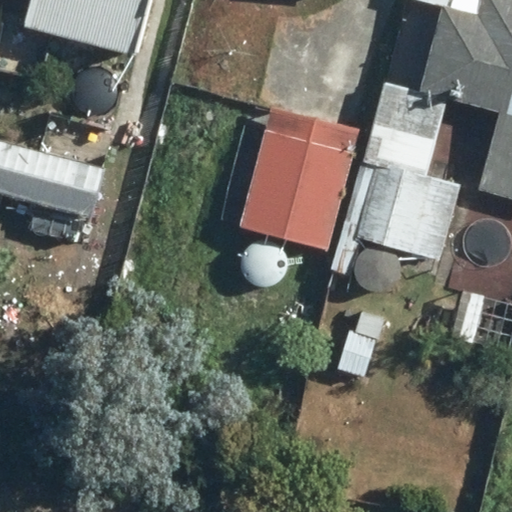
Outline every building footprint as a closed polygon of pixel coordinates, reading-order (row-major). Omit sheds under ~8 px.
[(18,0),(12,28),(124,57),(138,0),(18,0)] [(490,114),(469,191),(511,202),(511,0),(412,0),(433,6),(410,92),(440,100),(490,114)] [(333,210),(357,217),(351,240),(432,262),(453,185),(419,176),(440,100),(410,92),(375,82),(354,158),(348,156),(333,210)] [(258,130),(230,226),(319,252),(346,155),(258,130)] [(0,139),(0,203),(87,227),(103,167),(0,139)] [(511,355),(511,304),(453,289),(439,338),(511,357),(511,355)] [(342,330),(328,369),(358,380),(381,318),(357,310),(349,332),(342,330)] [(243,363),(236,390),(292,405),(299,377),(243,363)]
